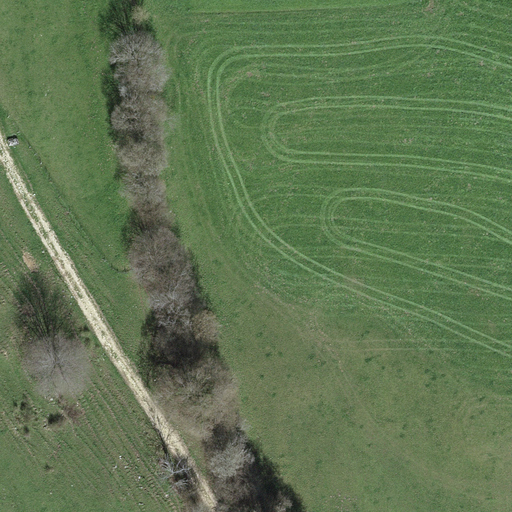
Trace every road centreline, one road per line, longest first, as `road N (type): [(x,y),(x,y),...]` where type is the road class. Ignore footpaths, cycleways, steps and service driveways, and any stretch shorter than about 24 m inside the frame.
road 1 (track): [(0,141),(57,257),(215,511)]
road 2 (track): [(438,0),(487,204)]
